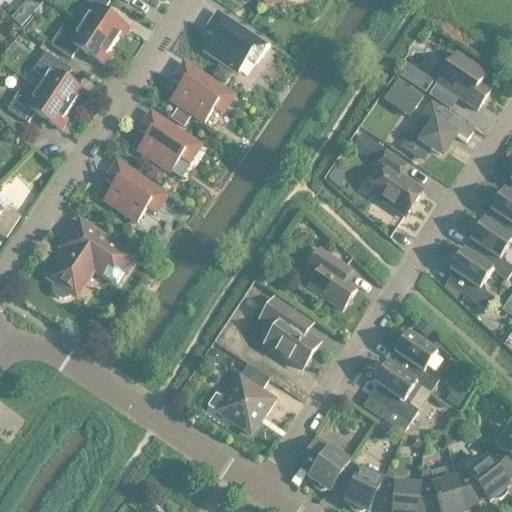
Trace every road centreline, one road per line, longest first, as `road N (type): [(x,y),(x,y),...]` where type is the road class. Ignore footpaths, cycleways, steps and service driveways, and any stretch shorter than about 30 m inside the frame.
road 1 (residential): [(260,490),(511,118)]
road 2 (residential): [(0,265),(82,157),(182,0)]
road 3 (residential): [(260,490),(60,358),(6,340)]
